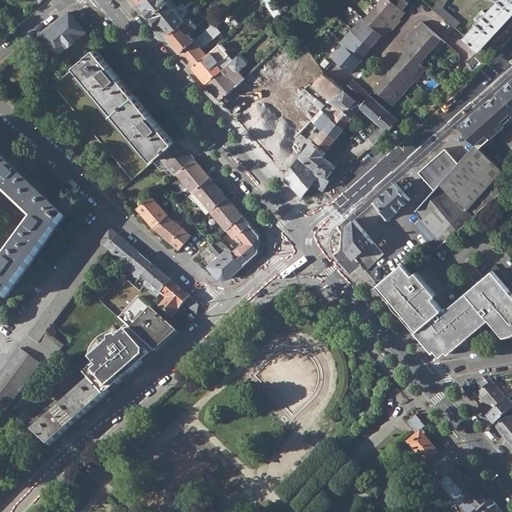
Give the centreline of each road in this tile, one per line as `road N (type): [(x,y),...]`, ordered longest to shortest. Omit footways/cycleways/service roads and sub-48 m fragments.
road 1 (primary): [(104,0),(308,241)]
road 2 (residential): [(227,313),(0,106)]
road 3 (tertiary): [(10,511),(227,313)]
road 4 (tertiary): [(488,76),(308,241)]
road 5 (residential): [(488,76),(419,9),(361,78)]
road 6 (primary): [(308,241),(425,380)]
road 7 (primary): [(425,380),(511,483)]
